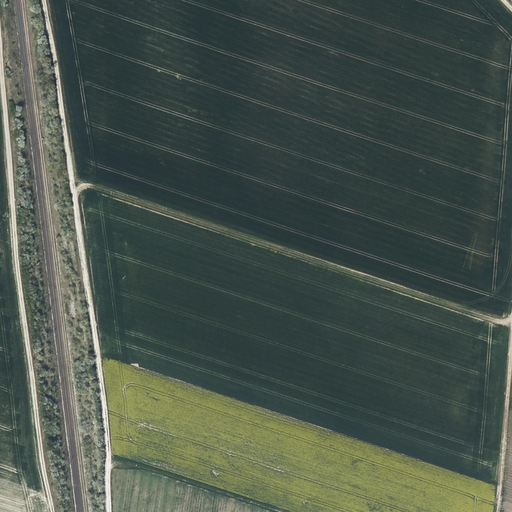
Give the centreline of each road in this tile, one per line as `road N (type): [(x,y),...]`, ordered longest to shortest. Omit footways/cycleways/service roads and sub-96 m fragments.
road 1 (track): [(109,511),(98,344),(44,0)]
road 2 (track): [(22,0),(85,511)]
road 3 (track): [(72,181),(511,325)]
road 4 (track): [(52,511),(18,272),(0,60)]
road 5 (track): [(498,511),(511,326)]
